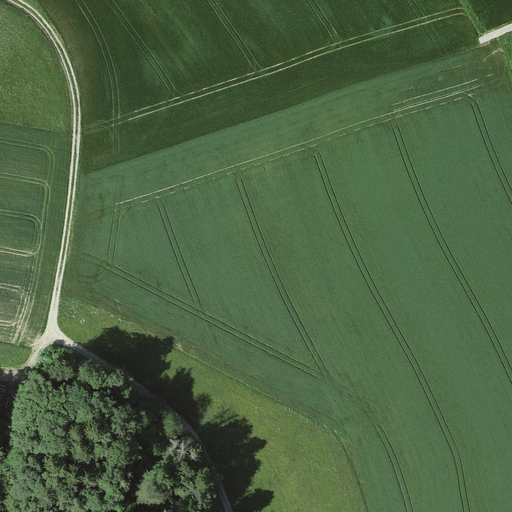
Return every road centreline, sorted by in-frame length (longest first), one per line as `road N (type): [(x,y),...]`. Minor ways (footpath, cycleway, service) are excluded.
road 1 (track): [(13,0),(57,45),(74,93),(73,165),(49,325),(0,455)]
road 2 (track): [(230,511),(185,424),(49,325)]
